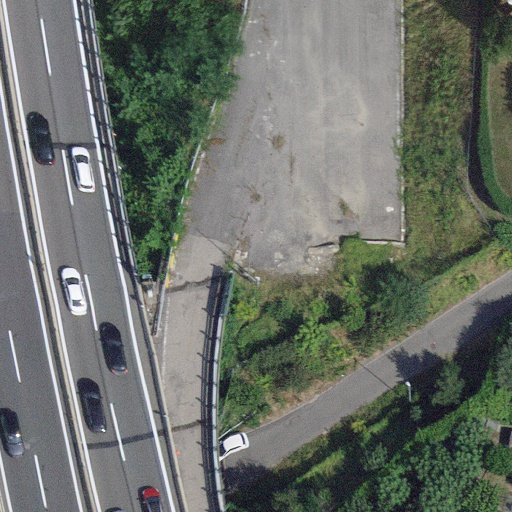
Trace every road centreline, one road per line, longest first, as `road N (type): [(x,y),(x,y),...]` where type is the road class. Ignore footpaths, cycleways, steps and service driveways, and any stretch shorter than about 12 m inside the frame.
road 1 (motorway): [(132,511),(81,290),(30,0)]
road 2 (unclassified): [(122,511),(511,307)]
road 3 (unknown): [(99,370),(134,0)]
